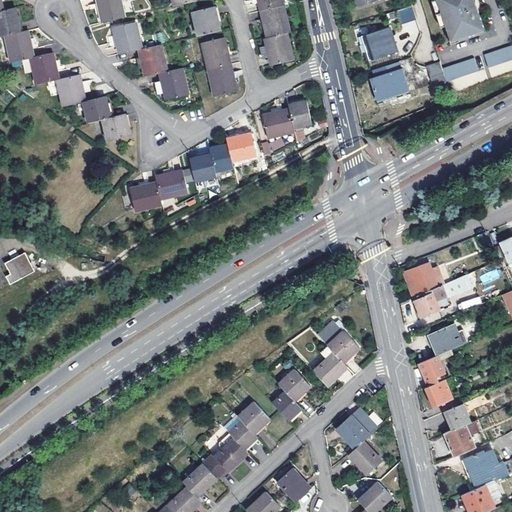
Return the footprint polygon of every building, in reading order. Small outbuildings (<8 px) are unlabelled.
[(96,0),(102,22),(125,17),(120,0),(96,0)] [(282,0),(258,0),(261,11),(284,6),(282,0)] [(435,0),(432,0),(430,1),(439,28),(444,26),(435,0)] [(435,0),(444,26),(447,35),(451,33),(454,40),(456,40),(482,31),(477,15),(473,16),(469,3),(472,2),(471,0),(435,0)] [(284,6),(261,11),(268,38),(286,33),(290,32),(284,6)] [(396,10),(400,24),(416,20),(412,6),(396,10)] [(192,12),(198,36),(221,31),(215,7),(192,12)] [(0,11),(0,37),(4,36),(21,32),(15,8),(3,11),(0,11)] [(111,28),(117,54),(137,50),(140,49),(133,23),(111,28)] [(390,29),(366,36),(374,59),(398,52),(390,29)] [(4,36),(11,63),(30,58),(34,57),(27,30),(21,32),(4,36)] [(264,54),(265,58),(268,57),(271,65),(293,60),(286,33),(268,38),(264,38),(265,45),(259,47),(261,55),(264,54)] [(447,35),(445,35),(449,46),(457,44),(456,40),(454,40),(451,33),(447,35)] [(224,39),(201,44),(208,70),(231,65),(224,39)] [(166,72),(159,44),(140,49),(137,50),(139,57),(135,58),(137,69),(141,68),(143,77),(161,73),(166,72)] [(511,46),(484,56),(488,69),(511,61),(511,46)] [(30,58),(36,85),(57,80),(59,80),(52,53),(34,57),(30,58)] [(474,59),(443,69),(446,80),(447,82),(479,72),(474,59)] [(443,69),(440,60),(427,65),(434,84),(446,80),(443,69)] [(398,61),(374,69),(377,76),(370,78),(378,103),(410,92),(402,68),(401,68),(398,61)] [(231,65),(208,70),(214,97),(237,92),(231,65)] [(190,95),(183,67),(166,72),(161,73),(162,81),(156,82),(158,92),(162,91),(163,95),(166,94),(167,100),(190,95)] [(57,80),(63,107),(84,102),(86,102),(79,75),(59,80),(57,80)] [(89,123),(103,120),(112,118),(106,97),(86,102),(84,102),(89,123)] [(289,109),(293,129),(303,126),(312,124),(306,102),(288,106),(289,109)] [(267,139),(294,132),(293,129),(289,109),(261,116),(267,139)] [(131,136),(126,115),(112,118),(103,120),(109,142),(131,136)] [(305,138),(303,126),(293,129),(297,143),(305,138)] [(251,133),(226,139),(228,145),(232,161),(240,159),(257,155),(251,133)] [(284,149),(282,137),(261,140),(263,152),(284,149)] [(233,168),(232,161),(228,145),(210,149),(211,153),(215,172),(233,168)] [(189,159),(195,181),(216,176),(215,172),(211,153),(189,159)] [(241,166),(240,159),(232,161),(233,168),(241,166)] [(186,182),(193,180),(189,168),(183,169),(186,182)] [(181,170),(155,177),(156,182),(160,199),(187,192),(181,170)] [(134,212),(162,205),(160,199),(156,182),(129,189),(134,212)] [(488,231),(480,234),(487,248),(494,245),(488,231)] [(511,237),(501,243),(510,262),(511,261),(511,237)] [(5,276),(8,284),(34,273),(26,253),(4,262),(9,274),(5,276)] [(429,262),(404,272),(414,298),(445,284),(437,266),(431,268),(429,262)] [(479,275),(482,284),(500,278),(497,269),(479,275)] [(445,284),(414,298),(422,318),(440,310),(436,301),(471,288),(466,275),(445,284)] [(511,290),(503,295),(511,313),(511,290)] [(457,303),(460,310),(482,303),(480,296),(457,303)] [(334,319),(318,334),(333,351),(342,360),(358,345),(334,319)] [(438,355),(452,349),(461,345),(456,334),(452,325),(429,335),(438,355)] [(456,334),(461,345),(466,343),(461,332),(456,334)] [(429,386),(440,381),(438,377),(445,373),(439,360),(454,353),(452,349),(438,355),(419,363),(429,386)] [(342,360),(333,351),(313,370),(326,385),(347,365),(342,360)] [(294,368),(278,383),(286,391),(294,400),(310,385),(294,368)] [(429,386),(426,387),(434,406),(453,398),(450,390),(464,384),(459,373),(440,381),(429,386)] [(273,403),(288,419),(301,407),(294,400),(286,391),(273,403)] [(255,401),(238,416),(242,420),(254,432),(270,417),(255,401)] [(339,424),(358,444),(366,437),(381,423),(379,421),(371,412),(362,403),(339,424)] [(454,430),(473,422),(464,404),(445,412),(454,430)] [(371,412),(379,421),(384,416),(375,407),(371,412)] [(257,436),(254,432),(242,420),(229,432),(229,433),(244,448),(254,439),(257,436)] [(456,457),(476,448),(471,435),(479,431),(475,421),(473,422),(454,430),(446,434),(456,457)] [(227,443),(222,448),(213,456),(211,454),(202,461),(217,477),(225,469),(227,471),(248,452),(244,448),(229,433),(223,439),(227,443)] [(351,450),(370,470),(385,457),(366,437),(358,444),(351,450)] [(227,443),(223,439),(218,443),(222,448),(227,443)] [(483,453),(483,451),(465,458),(476,484),(494,477),(496,480),(511,472),(511,456),(503,461),(502,458),(497,461),(492,449),(483,453)] [(217,477),(202,461),(181,481),(187,487),(196,496),(217,477)] [(277,481),(296,502),(311,488),(292,468),(277,481)] [(380,480),(359,499),(368,508),(371,511),(374,511),(393,495),(380,480)] [(488,483),(494,505),(502,502),(496,480),(488,483)] [(495,508),(485,485),(462,495),(469,511),(485,511),(487,511),(495,508)] [(187,487),(160,511),(190,511),(201,502),(196,496),(187,487)] [(275,511),(281,507),(268,492),(247,510),(248,511),(275,511)]
